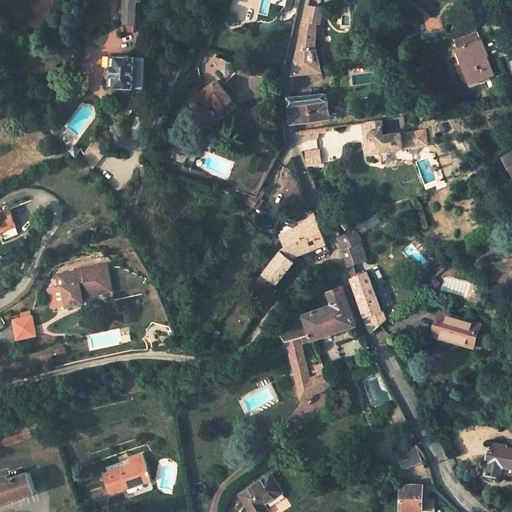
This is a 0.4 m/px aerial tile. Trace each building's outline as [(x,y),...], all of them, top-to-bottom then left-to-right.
[(133,24),(133,3),(123,2),(122,33),(126,33),(134,33),(135,24),(133,24)] [(305,20),(294,75),(322,73),(316,46),(317,23),(305,20)] [(457,48),(469,82),(491,72),(478,40),(457,48)] [(113,97),(134,98),(134,80),(134,67),(134,58),(115,58),(110,58),(107,89),(113,90),(113,97)] [(144,67),(134,67),(134,80),(143,81),(144,67)] [(214,102),(225,116),(238,106),(217,80),(190,100),(201,113),(214,102)] [(327,93),(290,98),(291,111),(292,120),(292,121),(293,123),(294,124),(295,124),(296,124),(333,119),(327,93)] [(376,121),(379,152),(409,148),(406,131),(383,135),(382,120),(376,121)] [(51,132),(57,138),(61,132),(55,127),(51,132)] [(406,131),(409,148),(429,146),(427,129),(406,131)] [(93,161),(106,156),(101,142),(88,146),(93,161)] [(71,153),(77,159),(82,151),(76,146),(71,153)] [(320,149),(305,151),(306,155),(307,165),(321,164),(320,149)] [(251,207),(257,197),(244,194),(240,203),(251,207)] [(0,229),(2,234),(15,229),(8,211),(0,214),(0,229)] [(262,272),(275,283),(293,260),(290,258),(325,243),(317,222),(314,214),(299,227),(282,233),(286,246),(280,250),(262,272)] [(355,227),(356,228),(360,235),(380,223),(376,214),(355,227)] [(340,225),(346,231),(354,222),(348,216),(340,225)] [(344,250),(350,266),(368,259),(361,240),(362,238),(360,235),(356,228),(339,239),(344,248),(344,250)] [(19,238),(15,229),(2,234),(6,242),(19,238)] [(107,266),(62,279),(68,303),(71,311),(87,307),(86,301),(101,297),(100,294),(114,290),(107,266)] [(370,326),(373,331),(387,319),(369,271),(352,279),(366,317),(369,327),(370,326)] [(68,303),(62,279),(57,280),(64,304),(68,303)] [(277,329),(283,343),(284,342),(302,336),(304,343),(312,341),(358,324),(343,285),(342,286),(339,287),(328,291),(332,304),(301,314),(296,316),(289,320),(277,329)] [(460,341),(473,345),(479,325),(441,313),(436,331),(461,338),(460,341)] [(15,331),(34,329),(33,319),(14,321),(15,331)] [(34,329),(15,331),(17,341),(36,339),(34,329)] [(459,344),(460,341),(461,338),(436,331),(434,336),(459,344)] [(286,349),(300,398),(331,386),(321,363),(313,366),(313,367),(307,369),(300,345),(286,349)] [(486,474),(502,477),(504,465),(511,466),(511,449),(507,448),(508,445),(492,442),(490,449),(489,449),(486,461),(489,462),(486,474)] [(414,443),(395,453),(405,471),(424,460),(414,443)] [(103,472),(110,494),(152,480),(149,469),(147,470),(142,453),(128,458),(130,464),(103,472)] [(0,501),(34,490),(28,472),(0,480),(0,501)] [(238,494),(249,511),(266,511),(267,511),(263,505),(281,493),(269,474),(238,494)] [(422,511),(433,511),(434,498),(423,498),(424,485),(413,484),(401,486),(401,510),(422,510),(422,511)]
